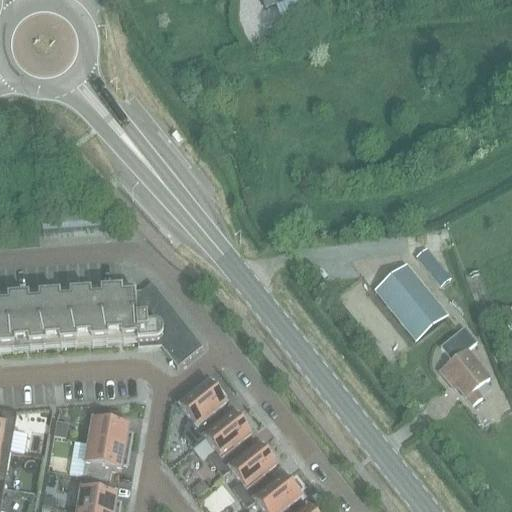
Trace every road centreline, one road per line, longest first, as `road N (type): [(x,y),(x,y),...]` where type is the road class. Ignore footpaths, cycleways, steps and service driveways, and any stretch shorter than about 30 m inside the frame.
road 1 (secondary): [(428,511),(164,185)]
road 2 (residential): [(356,511),(227,350)]
road 3 (residential): [(168,393),(135,369),(0,377)]
road 4 (secondary): [(164,185),(85,66)]
road 5 (residential): [(227,350),(165,271),(129,252)]
road 6 (secondary): [(64,87),(164,185)]
road 7 (residential): [(0,262),(129,252)]
